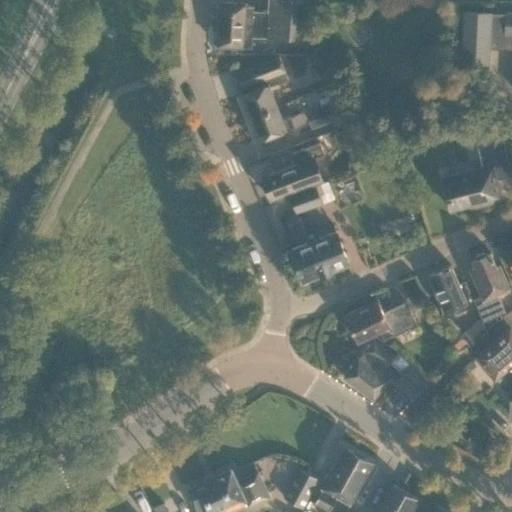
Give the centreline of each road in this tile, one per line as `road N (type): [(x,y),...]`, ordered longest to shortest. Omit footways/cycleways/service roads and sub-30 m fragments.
road 1 (unclassified): [(278,309),(269,262),(203,94),(194,41),(200,0)]
road 2 (tertiary): [(0,504),(68,475),(223,376),(265,369)]
road 3 (tertiary): [(265,369),(301,380),(387,435),(511,498)]
road 4 (residential): [(278,309),(310,306),(511,223)]
